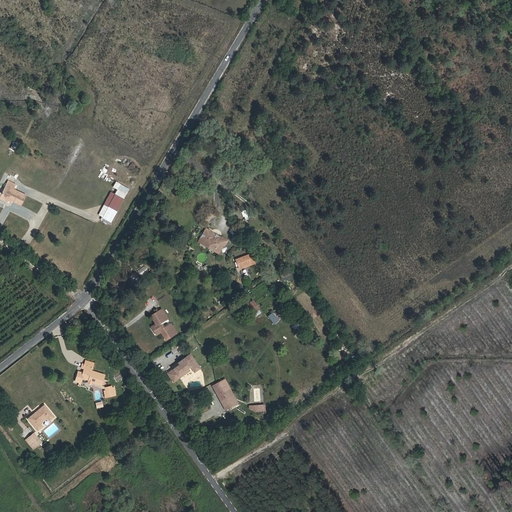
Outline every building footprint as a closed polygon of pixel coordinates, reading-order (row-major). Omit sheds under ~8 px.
[(21,206),(26,195),(13,189),(15,185),(8,181),(0,197),(0,198),(7,202),(8,199),(21,206)] [(103,218),(110,222),(126,194),(118,190),(103,218)] [(199,241),(202,243),(207,235),(223,245),(224,245),(227,241),(222,238),(221,239),(206,230),(199,241)] [(207,235),(202,243),(218,252),(223,245),(207,235)] [(198,262),(207,261),(207,254),(198,254),(198,262)] [(236,259),(238,265),(250,261),(248,255),(236,259)] [(132,279),(147,271),(145,266),(130,275),(132,279)] [(283,282),(292,275),(287,270),(279,276),(283,282)] [(251,302),(244,307),(249,315),(256,310),(251,302)] [(161,332),(166,340),(176,334),(170,324),(162,329),(159,325),(167,320),(161,310),(158,312),(162,319),(157,322),(158,324),(156,324),(152,327),(156,335),(161,332)] [(158,312),(151,316),(156,324),(158,324),(157,322),(162,319),(158,312)] [(180,365),(168,374),(174,382),(180,378),(178,376),(188,369),(191,367),(195,372),(200,368),(192,357),(186,360),(185,359),(178,364),(180,365)] [(80,380),(81,381),(90,383),(91,386),(101,388),(103,378),(90,374),(91,369),(83,367),(81,366),(80,371),(82,372),(81,378),(80,380)] [(180,378),(189,371),(188,369),(178,376),(180,378)] [(115,383),(124,379),(121,373),(113,376),(115,383)] [(224,379),(222,380),(235,405),(238,403),(224,379)] [(235,405),(222,380),(212,385),(226,410),(235,405)] [(104,390),(105,394),(107,393),(107,397),(103,398),(104,400),(113,398),(111,389),(104,390)] [(42,409),(27,423),(37,434),(41,430),(39,427),(46,422),(48,424),(52,420),(42,409)] [(27,441),(35,450),(40,446),(32,437),(27,441)] [(32,453),(35,450),(27,441),(24,444),(32,453)]
